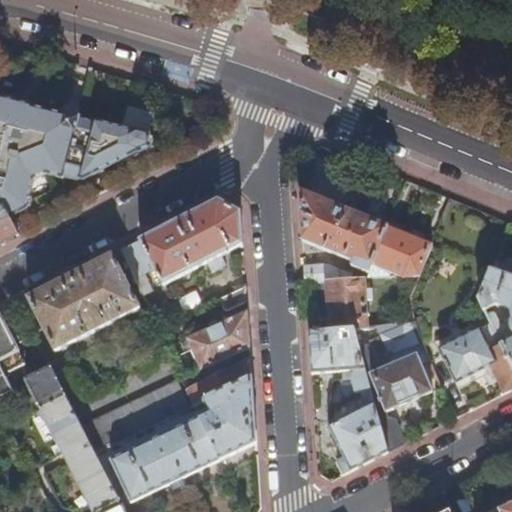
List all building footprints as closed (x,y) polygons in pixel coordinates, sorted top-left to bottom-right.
[(0,246),(19,236),(11,218),(28,210),(36,180),(48,174),(65,179),(65,177),(80,180),(80,179),(85,181),(151,147),(151,137),(96,121),(96,122),(81,118),(81,117),(79,116),(67,113),(65,112),(65,114),(5,99),(2,99),(0,98),(0,246)] [(69,106),(67,113),(79,116),(81,109),(69,106)] [(374,265),(390,227),(301,190),(304,243),(355,263),(354,268),(370,274),(374,265)] [(176,224),(124,250),(142,289),(151,284),(143,267),(153,262),(164,287),(210,263),(214,273),(228,266),(223,257),(244,246),(243,213),(220,201),(176,224)] [(421,276),(433,245),(390,227),(374,265),(402,278),(421,276)] [(143,309),(115,255),(71,277),(30,299),(58,352),(143,309)] [(331,266),(306,268),(307,283),(328,282),(352,281),(352,274),(331,266)] [(491,319),(494,325),(511,362),(511,276),(494,270),(482,300),(485,307),(487,310),(498,305),(507,309),(506,311),(511,313),(511,326),(502,326),(496,313),(489,316),(491,319)] [(369,329),(367,280),(352,281),(328,282),(331,333),(355,332),(369,329)] [(248,303),(247,287),(220,299),(225,311),(230,313),(248,303)] [(180,303),(154,315),(161,329),(185,316),(180,303)] [(435,307),(414,316),(415,324),(424,343),(443,334),(435,307)] [(487,310),(485,307),(475,312),(480,324),(491,319),(489,316),(487,310)] [(251,348),(248,312),(188,340),(203,370),(251,348)] [(28,365),(1,314),(0,314),(0,399),(15,391),(7,376),(28,365)] [(391,357),(424,345),(424,343),(415,324),(379,328),(391,357)] [(504,397),(511,392),(511,362),(494,325),(482,331),(481,330),(442,351),(459,385),(491,368),(504,397)] [(364,467),(389,455),(360,349),(355,332),(331,333),(310,334),(313,375),(355,372),(353,380),(358,395),(365,393),(372,407),(330,428),(346,459),(339,463),(346,477),(364,467)] [(420,358),(429,354),(424,345),(391,357),(395,367),(420,357),(420,358)] [(389,455),(409,445),(400,421),(391,418),(389,414),(435,394),(420,358),(420,357),(395,367),(378,374),(376,367),(377,367),(369,346),(360,349),(389,455)] [(252,359),(189,390),(196,406),(206,401),(253,379),(252,359)] [(68,398),(53,368),(34,379),(48,408),(68,398)] [(48,408),(34,379),(29,381),(43,410),(48,408)] [(253,379),(206,401),(212,414),(203,418),(113,461),(134,504),(224,460),(258,444),(258,441),(253,379)] [(348,400),(358,395),(353,380),(345,381),(341,389),(343,395),(348,400)] [(98,452),(192,408),(181,384),(88,429),(98,452)] [(97,454),(68,398),(48,408),(43,410),(60,443),(94,511),(126,511),(125,509),(97,454)] [(46,464),(32,471),(38,482),(39,481),(49,502),(62,495),(46,464)]
